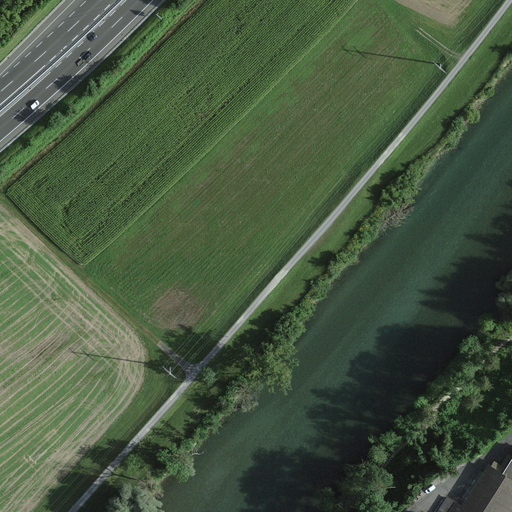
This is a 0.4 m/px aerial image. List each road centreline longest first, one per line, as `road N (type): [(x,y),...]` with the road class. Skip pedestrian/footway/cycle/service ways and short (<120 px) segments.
road 1 (track): [(508,0),(70,511)]
road 2 (track): [(511,305),(330,505)]
road 3 (track): [(0,194),(193,373)]
road 4 (motorway): [(0,129),(139,0)]
road 5 (unknown): [(120,511),(211,402),(193,373)]
road 6 (motorway): [(101,0),(0,93)]
